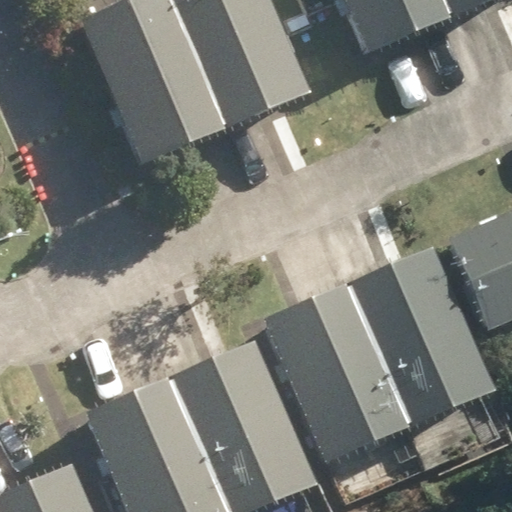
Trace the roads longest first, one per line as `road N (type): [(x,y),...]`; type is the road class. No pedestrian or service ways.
road 1 (residential): [(511,103),(108,278)]
road 2 (residential): [(0,26),(108,278)]
road 3 (residential): [(108,278),(48,317),(0,332)]
